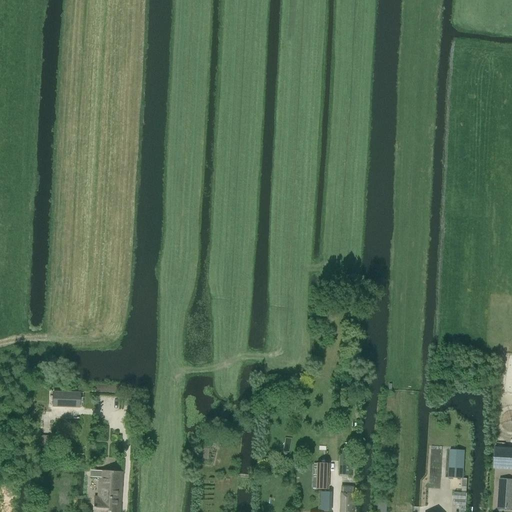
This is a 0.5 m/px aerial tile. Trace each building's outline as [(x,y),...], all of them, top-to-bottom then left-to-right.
[(39,446),(52,446),(52,436),(39,435),(39,446)] [(209,446),(218,449),(220,442),(210,440),(209,446)] [(493,468),(511,469),(511,448),(495,447),(493,468)] [(338,475),(350,475),(351,449),(339,449),(338,475)] [(450,449),(448,477),(462,478),(461,493),(454,492),(453,506),(466,506),(467,479),(463,478),(465,450),(450,449)] [(316,464),(315,489),(327,489),(328,464),(316,464)] [(94,497),(93,511),(119,511),(122,472),(91,470),(91,477),(99,478),(98,497),(94,497)] [(341,487),(340,511),(352,511),(352,510),(355,510),(355,503),(353,503),(353,488),(341,487)] [(511,494),(499,493),(498,509),(511,509),(511,494)]
